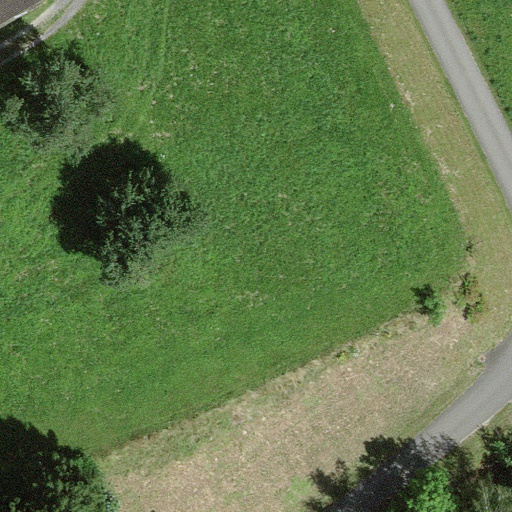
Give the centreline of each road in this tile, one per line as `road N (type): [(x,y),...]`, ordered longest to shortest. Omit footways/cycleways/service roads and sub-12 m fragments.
road 1 (unclassified): [(511,373),(348,511)]
road 2 (unclassified): [(428,0),(511,174)]
